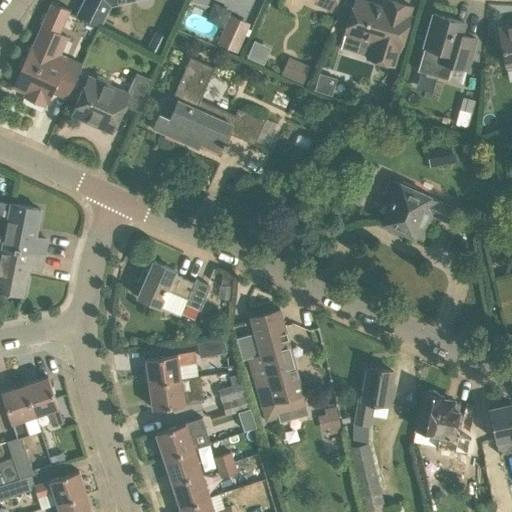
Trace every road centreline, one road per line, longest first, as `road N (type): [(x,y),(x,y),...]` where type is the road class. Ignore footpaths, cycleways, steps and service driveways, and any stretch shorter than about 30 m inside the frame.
road 1 (tertiary): [(511,374),(119,200)]
road 2 (residential): [(128,511),(87,387),(82,325)]
road 3 (residential): [(82,325),(92,262),(119,200)]
road 4 (tertiary): [(119,200),(0,146)]
